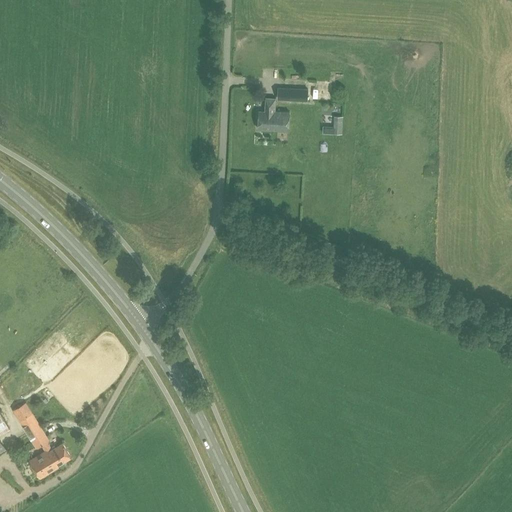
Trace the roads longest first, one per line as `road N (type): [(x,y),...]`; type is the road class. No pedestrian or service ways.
road 1 (unclassified): [(511,333),(215,220)]
road 2 (unclassified): [(215,220),(228,0)]
road 3 (primary): [(242,511),(144,328)]
road 4 (primary): [(144,328),(0,180)]
road 5 (unclassified): [(144,328),(215,220)]
